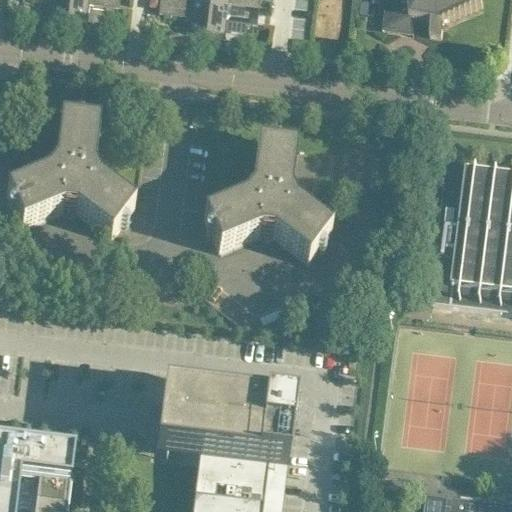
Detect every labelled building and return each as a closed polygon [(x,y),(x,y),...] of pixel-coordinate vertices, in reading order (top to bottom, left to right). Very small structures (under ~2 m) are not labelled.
[(67,24),(69,0),(24,0),(25,1),(50,5),(47,21),(67,24)] [(119,0),(69,0),(67,24),(86,26),(88,9),(113,12),(114,6),(119,6),(119,0)] [(150,0),(149,0),(149,6),(152,10),(158,11),(159,1),(150,0)] [(205,41),(209,6),(160,0),(159,11),(164,12),(163,18),(188,21),(185,38),(205,41)] [(210,0),(209,6),(259,13),(260,2),(255,1),(255,0),(210,0)] [(386,0),(382,34),(400,37),(400,35),(413,33),(411,23),(413,22),(413,23),(416,24),(419,23),(419,24),(422,24),(425,24),(425,25),(428,24),(428,25),(431,25),(431,26),(429,41),(441,42),(443,26),(444,26),(444,23),(449,24),(449,21),(454,22),(455,19),(460,19),(460,17),(465,17),(466,14),(471,15),(471,12),(476,12),(477,10),(482,10),(482,6),(481,0),(386,0)] [(259,13),(209,6),(205,41),(224,43),(226,26),(251,29),(252,23),(257,23),(259,13)] [(47,180),(7,197),(22,232),(62,216),(61,212),(64,211),(66,196),(76,197),(74,212),(77,214),(74,217),(110,243),(133,213),(132,212),(98,186),(93,175),(98,131),(91,130),(77,128),(60,126),(55,170),(47,180)] [(289,199),(295,157),(295,156),(287,155),(274,153),(257,151),(252,194),(244,205),(204,221),(204,222),(219,257),(219,256),(259,240),(258,236),(261,235),(263,220),(272,221),(271,236),(274,238),(271,242),(307,268),(330,237),(294,211),(289,199)] [(432,308),(452,311),(460,312),(511,318),(511,182),(469,177),(469,176),(467,176),(465,189),(465,190),(464,199),(444,196),(442,196),(435,257),(439,257),(432,308)] [(385,256),(394,257),(396,241),(386,240),(385,256)] [(293,418),(205,407),(162,402),(155,462),(197,467),(191,511),(262,511),(267,476),(286,478),(293,418)] [(0,455),(0,511),(66,511),(72,465),(0,455)] [(511,511),(511,509),(426,499),(424,511),(511,511)]
